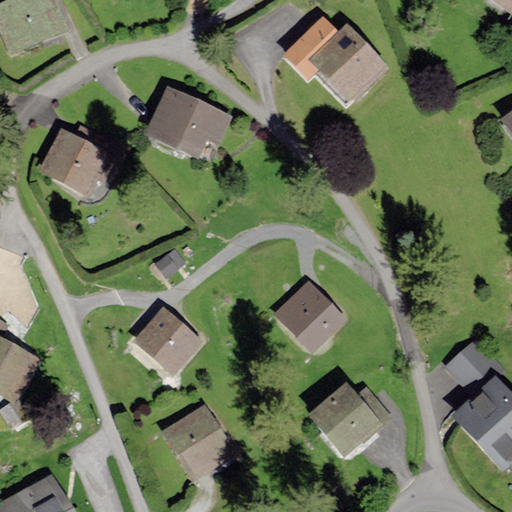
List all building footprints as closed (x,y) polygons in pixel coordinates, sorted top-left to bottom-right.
[(24,0),(0,10),(0,30),(12,59),(71,34),(56,0),(24,0)] [(352,33),(314,67),(354,112),(392,79),(352,33)] [(172,95),(151,139),(213,168),(234,125),(172,95)] [(68,133),(44,177),(90,202),(114,158),(68,133)] [(312,284),(277,319),(317,360),(353,326),(312,284)] [(163,313),(137,345),(179,379),(205,346),(163,313)] [(0,342),(0,397),(16,407),(40,364),(0,342)] [(511,397),(503,387),(461,424),(503,472),(511,464),(511,397)] [(350,389),(312,421),(347,461),(385,429),(350,389)] [(211,414),(169,436),(196,487),(238,465),(211,414)] [(73,511),(55,480),(0,511),(73,511)]
